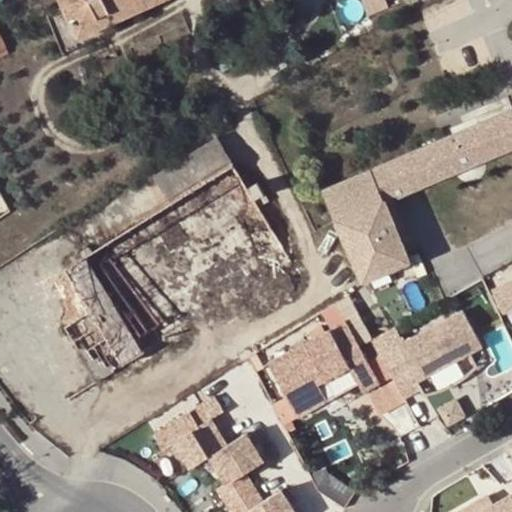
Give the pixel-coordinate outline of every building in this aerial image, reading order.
[(78,35),(115,18),(106,0),(61,0),(63,1),(78,35)] [(106,0),(115,18),(155,0),(106,0)] [(362,0),(367,12),(386,4),(384,0),(362,0)] [(61,43),(78,35),(63,1),(47,9),(61,43)] [(511,108),(511,107),(369,168),(384,202),(511,145),(511,108)] [(218,136),(181,157),(157,173),(174,200),(234,163),(218,136)] [(248,187),(234,163),(174,200),(66,267),(91,311),(108,337),(123,363),(278,267),(290,260),(254,198),(248,187)] [(324,188),(337,219),(346,240),(363,280),(410,261),(402,242),(384,202),(369,168),(324,188)] [(258,181),(248,187),(254,198),(264,192),(258,181)] [(346,240),(337,219),(324,225),(332,245),(346,240)] [(294,266),(290,260),(278,267),(281,274),(294,266)] [(511,309),(511,283),(495,291),(505,313),(511,309)] [(333,303),(344,322),(359,348),(372,340),(344,296),(333,303)] [(465,308),(403,342),(395,327),(372,340),(380,354),(391,376),(397,386),(415,376),(418,381),(485,345),(465,308)] [(108,337),(91,311),(65,327),(81,353),(108,337)] [(349,367),(363,392),(380,383),(344,322),(268,366),(286,396),(289,402),(318,385),(349,367)] [(108,337),(81,353),(97,380),(123,363),(108,337)] [(380,354),(367,361),(380,383),(391,376),(380,354)] [(328,402),(318,385),(289,402),(286,396),(271,405),(284,428),(328,402)] [(210,394),(179,413),(188,427),(207,416),(219,408),(210,394)] [(209,455),(225,445),(207,416),(188,427),(179,413),(150,431),(159,446),(170,439),(188,468),(209,455)] [(225,445),(209,455),(227,484),(244,473),(259,463),(254,455),(258,452),(246,432),(225,445)] [(254,455),(259,463),(264,461),(258,452),(254,455)] [(227,484),(218,489),(227,504),(253,487),(244,473),(227,484)] [(231,511),(246,511),(263,502),(253,487),(227,504),(231,511)] [(282,490),(278,493),(283,501),(287,499),(282,490)] [(295,511),(287,499),(283,501),(278,493),(263,502),(246,511),(295,511)] [(511,511),(511,497),(496,507),(486,511),(484,511),(479,503),(464,511),(511,511)] [(490,497),(479,503),(484,511),(486,511),(496,507),(490,497)]
